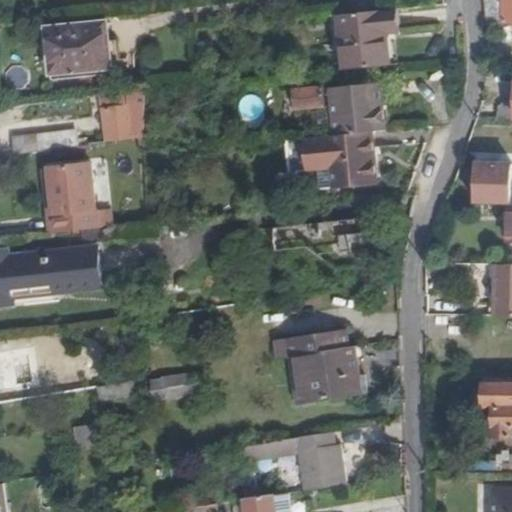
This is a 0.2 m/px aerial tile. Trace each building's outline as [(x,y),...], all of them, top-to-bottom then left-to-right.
[(503,0),(484,0),(487,24),(494,24),(503,24),(503,0)] [(511,23),(511,0),(503,0),(503,24),(511,23)] [(394,11),(340,17),(346,72),(389,68),(385,35),(396,34),(394,11)] [(107,23),(48,29),(53,74),(111,69),(107,23)] [(495,36),(494,24),(487,24),(488,37),(495,36)] [(332,89),(336,137),(373,133),(385,132),(381,85),(332,89)] [(324,87),(294,90),(296,111),(326,108),(324,87)] [(145,94),(130,95),(132,106),(102,109),(107,142),(144,137),(146,105),(145,94)] [(18,156),(54,152),(51,132),(15,137),(18,156)] [(336,137),(327,138),(302,140),(305,172),(330,169),(333,169),(334,189),(378,184),(373,133),(336,137)] [(492,156),(491,165),(501,166),(501,156),(492,156)] [(51,213),(53,234),(99,229),(92,160),(52,163),(57,213),(51,213)] [(511,207),(511,165),(501,166),(491,165),(480,165),(479,207),(511,207)] [(369,250),(367,221),(324,223),(326,253),(369,250)] [(11,252),(0,252),(0,306),(16,305),(16,299),(103,291),(99,247),(11,256),(11,252)] [(511,266),(498,267),(498,318),(511,317),(511,266)] [(278,345),(281,361),(293,359),(347,350),(345,335),(278,345)] [(347,350),(293,359),(299,402),(323,398),(324,402),(363,395),(356,349),(347,350)] [(33,354),(0,358),(0,397),(12,395),(11,388),(0,389),(0,376),(13,374),(12,363),(33,361),(33,354)] [(37,367),(18,366),(17,393),(35,395),(37,367)] [(195,374),(153,381),(157,402),(189,397),(190,403),(199,402),(195,374)] [(496,438),(511,438),(511,381),(486,382),(486,408),(496,408),(496,438)] [(136,398),(134,384),(99,389),(101,403),(136,398)] [(105,425),(76,430),(79,449),(107,445),(105,425)] [(316,437),(249,447),(251,461),(301,454),(306,492),(348,486),(343,446),(317,451),(316,437)] [(511,457),(498,457),(497,474),(511,473),(511,457)] [(511,511),(511,490),(493,490),(492,511),(511,511)] [(277,511),(276,495),(245,500),(246,511),(277,511)] [(282,496),(283,511),(295,511),(295,495),(282,496)] [(234,501),(235,511),(246,511),(245,500),(234,501)]
